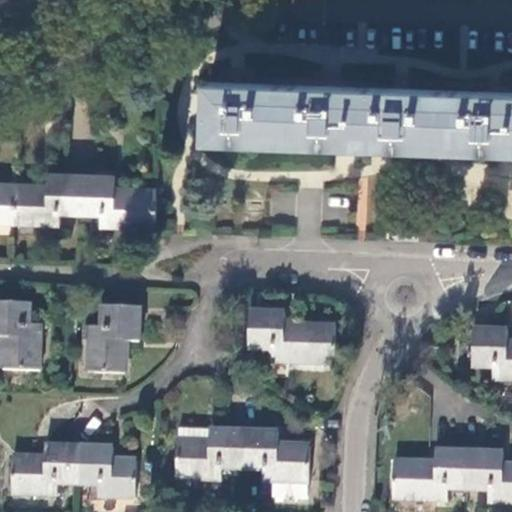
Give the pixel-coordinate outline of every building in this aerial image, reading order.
[(242,84),(212,83),(210,138),(511,148),(511,93),(495,93),(403,90),(332,87),(242,84)] [(101,227),(156,228),(157,192),(123,191),(116,191),(116,177),(57,176),(49,176),(48,191),(0,190),(0,223),(60,226),(60,213),(101,214),(101,227)] [(29,305),(0,304),(0,338),(6,339),(6,370),(40,371),(40,327),(28,326),(29,305)] [(140,310),(104,308),(103,329),(90,328),(88,372),(122,375),(123,343),(140,344),(140,310)] [(286,314),(249,313),(249,350),(270,351),(270,364),(335,366),(336,330),(285,328),(286,314)] [(510,332),(475,331),(475,368),(495,369),(495,382),(511,382),(511,346),(509,346),(510,332)] [(307,484),(309,451),(276,450),(276,434),(266,433),(218,432),(209,432),(208,448),(178,446),(176,480),(220,481),(220,469),(262,470),(262,483),(307,484)] [(53,446),(44,446),(43,464),(12,463),(10,496),(57,497),(57,485),(98,486),(97,498),(134,499),(135,468),(112,467),(112,449),(104,448),(53,446)] [(422,465),(394,464),(393,500),(446,502),(447,490),(488,492),(487,503),(511,504),(511,468),(502,468),(502,455),(436,452),(435,465),(422,465)]
